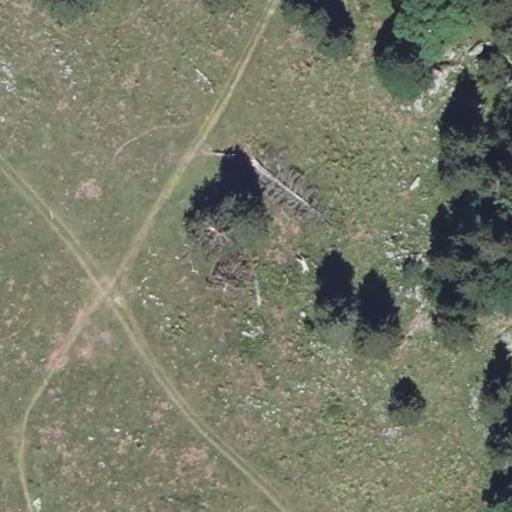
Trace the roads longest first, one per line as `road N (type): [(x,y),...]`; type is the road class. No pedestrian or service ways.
road 1 (track): [(112,281),(270,0)]
road 2 (track): [(112,281),(140,348),(175,399),(293,511)]
road 3 (track): [(13,431),(65,339),(112,281)]
road 4 (track): [(0,165),(112,281)]
